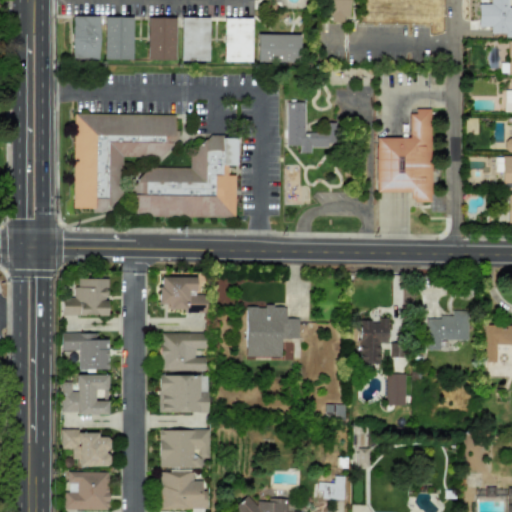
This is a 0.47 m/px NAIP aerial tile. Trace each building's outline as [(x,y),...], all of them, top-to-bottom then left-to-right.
[(477,4),(477,27),(489,27),(490,33),(503,33),(503,37),(511,37),(511,7),(508,7),(507,0),(489,0),(489,4),(477,4)] [(97,16),(70,16),(69,58),(96,59),(97,16)] [(130,60),(131,17),(103,16),(102,59),(130,60)] [(145,60),(173,60),(174,18),(146,17),(145,60)] [(207,61),(207,17),(179,17),(178,61),(207,61)] [(250,18),(222,17),(222,61),(249,62),(250,18)] [(298,34),(256,34),(255,62),(298,63),(298,34)] [(511,79),(511,90),(503,90),(503,112),(511,112),(511,79)] [(302,102),(284,102),(285,146),(298,146),(298,153),(309,153),(309,146),(334,146),(334,122),(326,123),(326,132),(303,133),(302,102)] [(429,110),(407,110),(408,137),(373,137),(373,192),(409,192),(409,202),(429,202),(429,110)] [(70,209),(96,209),(96,201),(105,201),(105,208),(120,208),(120,156),(170,156),(170,140),(174,140),(175,115),(71,113),(70,209)] [(233,217),(233,175),(225,175),(225,166),(234,166),(234,137),(197,137),(197,149),(188,149),(188,167),(131,167),(131,217),(233,217)] [(511,156),(494,156),(494,171),(500,172),(500,182),(511,182),(511,156)] [(194,277),(158,276),(157,304),(166,304),(166,311),(204,311),(205,294),(194,294),(194,277)] [(105,278),(76,279),(76,287),(72,287),(72,297),(60,297),(60,315),(105,315),(105,278)] [(244,356),(279,356),(279,339),(297,338),(297,318),(284,318),(284,306),(244,306),(244,356)] [(466,340),(466,311),(450,311),(450,317),(424,317),(423,349),(438,350),(439,339),(466,340)] [(378,364),(378,344),(386,344),(386,318),(376,318),(376,321),(358,321),(357,364),(378,364)] [(511,325),(482,325),(482,362),(494,362),(495,344),(511,344),(511,354),(511,370),(511,325)] [(94,333),(59,332),(59,350),(76,350),(75,369),(105,370),(106,340),(94,339),(94,333)] [(158,371),(202,371),(203,357),(193,357),(193,348),(205,349),(205,333),(158,332),(158,371)] [(403,405),(404,374),(385,373),(384,404),(403,405)] [(105,374),(74,375),(74,391),(69,391),(69,382),(58,382),(59,414),(106,413),(105,374)] [(205,413),(206,375),(157,375),(156,412),(205,413)] [(343,417),(343,404),(323,404),(323,418),(343,417)] [(72,466),(107,466),(106,437),(97,437),(97,430),(58,431),(58,448),(72,448),(72,466)] [(157,430),(157,467),(199,466),(199,458),(207,458),(206,430),(157,430)] [(366,465),(367,448),(356,448),(355,465),(366,465)] [(62,510),(106,509),(106,471),(65,472),(65,492),(61,492),(62,510)] [(205,509),(204,490),(200,490),(200,480),(191,480),(191,471),(157,472),(158,509),(205,509)] [(342,500),(343,476),(332,476),(332,483),(318,482),(317,499),(342,500)] [(285,511),(286,498),(268,498),(264,502),(251,502),(245,495),(232,508),(236,511),(285,511)]
